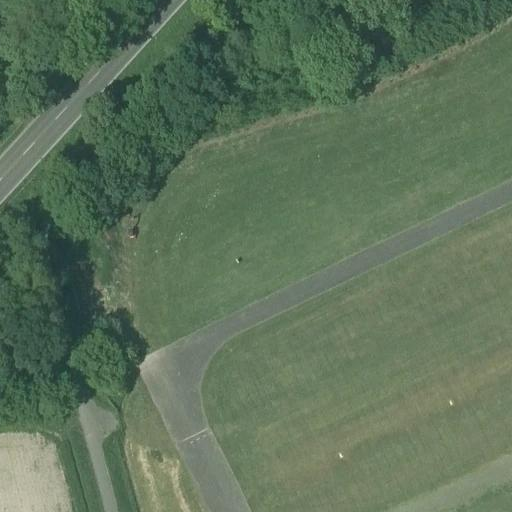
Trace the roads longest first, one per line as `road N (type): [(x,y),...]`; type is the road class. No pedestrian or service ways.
road 1 (track): [(40,254),(110,511)]
road 2 (primary): [(0,184),(169,0)]
